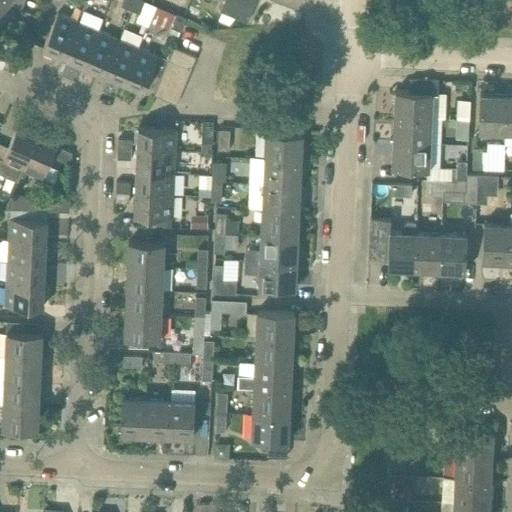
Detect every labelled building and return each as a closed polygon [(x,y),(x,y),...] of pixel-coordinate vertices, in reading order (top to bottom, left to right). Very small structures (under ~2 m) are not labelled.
[(0,0),(0,23),(2,24),(10,4),(0,0)] [(123,0),(121,5),(131,9),(134,0),(123,0)] [(145,0),(134,0),(131,9),(140,13),(145,0)] [(158,5),(151,3),(145,0),(140,13),(146,15),(143,23),(149,25),(158,5)] [(248,21),(256,0),(224,0),(220,10),(248,21)] [(190,7),(186,16),(195,20),(199,11),(190,7)] [(64,56),(78,21),(58,13),(43,47),(64,56)] [(181,30),(186,17),(177,13),(171,26),(181,30)] [(64,56),(84,64),(99,29),(78,21),(64,56)] [(99,29),(84,64),(104,73),(119,38),(99,29)] [(104,73),(124,81),(139,46),(119,38),(104,73)] [(139,46),(124,81),(145,90),(159,55),(139,46)] [(174,46),(169,58),(192,68),(197,55),(174,46)] [(187,80),(192,68),(169,58),(164,70),(187,80)] [(187,80),(164,70),(159,82),(182,92),(187,80)] [(396,115),(431,117),(432,92),(439,92),(439,79),(411,78),(410,90),(396,89),(396,92),(397,92),(396,115)] [(177,104),(182,92),(159,82),(154,94),(177,104)] [(483,93),(481,93),(479,130),(506,131),(508,94),(483,93)] [(458,98),(457,118),(470,119),(471,99),(458,98)] [(396,115),(394,140),(430,142),(431,117),(396,115)] [(470,119),(457,118),(448,118),(448,127),(457,127),(456,138),(469,138),(470,119)] [(203,120),(202,150),(213,150),(214,125),(214,121),(203,120)] [(139,126),(138,148),(176,150),(177,128),(139,126)] [(0,171),(16,179),(36,135),(17,127),(4,158),(0,156),(0,171)] [(220,149),(230,149),(230,129),(221,129),(220,149)] [(265,157),(302,159),(303,133),(266,131),(265,157)] [(36,135),(16,179),(18,180),(23,169),(43,177),(52,157),(57,145),(58,145),(36,135)] [(119,137),(118,148),(132,148),(133,138),(119,137)] [(430,142),(394,140),(393,164),(393,167),(427,169),(427,179),(444,180),(456,180),(457,169),(429,168),(429,165),(430,142)] [(485,148),(474,147),(473,168),(484,169),(485,148)] [(132,148),(118,148),(118,158),(132,159),(132,148)] [(176,150),(138,148),(137,170),(175,172),(176,150)] [(301,184),(302,159),(265,157),(264,183),(301,184)] [(212,181),(223,181),(226,181),(227,162),(213,161),(212,181)] [(457,169),(456,180),(467,181),(467,173),(468,161),(458,161),(457,169)] [(137,170),(136,192),(173,194),(175,172),(137,170)] [(444,180),(444,189),(465,190),(464,200),(464,202),(477,203),(478,185),(479,174),(467,173),(467,181),(456,180),(444,180)] [(479,174),(478,185),(499,185),(499,174),(479,174)] [(426,194),(444,195),(444,189),(444,180),(427,179),(426,194)] [(117,181),(116,191),(130,191),(131,181),(117,181)] [(222,201),(223,181),(212,181),(211,200),(222,201)] [(264,183),(263,208),(300,210),(300,199),(304,199),(305,186),(301,185),(301,184),(264,183)] [(412,184),(392,183),(391,193),(412,194),(412,184)] [(130,191),(116,191),(116,201),(130,201),(130,191)] [(173,194),(136,192),(135,214),(155,215),(172,216),(173,194)] [(12,206),(48,208),(70,209),(71,195),(13,193),(7,206),(12,207),(12,206)] [(47,233),(48,208),(12,206),(12,207),(11,231),(47,233)] [(299,235),(300,210),(263,208),(261,234),(299,235)] [(216,232),(226,233),(239,233),(240,222),(226,221),(227,213),(217,212),(216,232)] [(209,214),(192,214),(192,227),(208,227),(209,214)] [(171,226),(172,216),(155,215),(154,226),(171,227),(171,226)] [(415,268),(417,231),(417,221),(408,221),(404,224),(404,231),(391,230),(391,218),(371,217),(369,257),(389,258),(388,267),(391,267),(415,268)] [(510,260),(511,223),(485,222),(483,260),(485,260),(485,259),(510,260)] [(9,256),(46,257),(47,233),(11,231),(9,256)] [(415,268),(440,269),(442,233),(417,231),(415,268)] [(225,253),(226,233),(216,232),(215,251),(225,253)] [(442,233),(440,269),(464,270),(464,271),(466,271),(468,234),(442,233)] [(252,248),(251,259),(297,261),(299,235),(261,234),(261,249),(252,248)] [(130,240),(128,264),(164,266),(165,241),(130,240)] [(198,248),(198,267),(208,267),(209,249),(198,248)] [(45,282),(46,257),(9,256),(8,280),(45,282)] [(297,261),(251,259),(251,271),(260,271),(259,286),(296,288),(297,261)] [(164,266),(128,264),(127,288),(164,290),(164,266)] [(214,264),(212,292),(237,293),(237,280),(224,279),(224,264),(214,264)] [(208,267),(198,267),(197,287),(207,287),(208,267)] [(44,306),(45,282),(8,280),(7,304),(44,306)] [(127,288),(126,313),(163,314),(164,290),(127,288)] [(196,296),(195,316),(206,316),(207,296),(196,296)] [(212,299),(211,328),(221,328),(222,311),(245,312),(246,300),(212,299)] [(257,336),(294,337),(295,312),(258,310),(257,336)] [(163,314),(126,313),(125,337),(145,338),(162,339),(163,314)] [(194,353),(204,353),(204,340),(205,340),(206,316),(195,316),(194,353)] [(7,355),(42,356),(43,332),(8,331),(7,355)] [(293,363),(294,337),(257,336),(255,361),(293,363)] [(215,340),(205,340),(204,340),(204,353),(204,359),(214,360),(215,340)] [(155,360),(173,361),(174,351),(156,350),(155,360)] [(192,352),(174,351),(173,361),(191,362),(192,352)] [(143,355),(125,354),(124,365),(142,366),(143,355)] [(5,379),(41,381),(42,356),(7,355),(5,379)] [(213,379),(214,360),(204,359),(203,379),(213,379)] [(291,389),(293,363),(255,361),(255,375),(239,375),(239,387),(254,387),(291,389)] [(40,405),(41,381),(5,379),(4,403),(40,405)] [(290,414),(291,389),(254,387),(253,413),(290,414)] [(218,392),(217,411),(227,411),(228,392),(218,392)] [(145,434),(147,398),(123,397),(121,433),(145,434)] [(145,434),(170,435),(171,400),(147,398),(145,434)] [(171,400),(170,435),(194,436),(196,402),(171,400)] [(40,405),(4,403),(3,428),(39,429),(40,405)] [(226,431),(227,411),(217,411),(216,431),(226,431)] [(290,414),(253,413),(252,439),(289,441),(290,414)] [(458,428),(457,453),(492,454),(493,430),(458,428)] [(398,432),(397,450),(407,451),(408,433),(398,432)] [(215,457),(230,458),(231,443),(216,442),(215,457)] [(407,451),(397,450),(396,469),(406,469),(407,451)] [(491,479),(492,454),(457,453),(456,477),(491,479)] [(444,477),(443,500),(490,502),(491,479),(456,477),(444,477)] [(396,480),(395,499),(405,499),(406,481),(396,480)] [(404,511),(405,499),(395,499),(394,511),(404,511)] [(443,500),(442,511),(490,511),(490,502),(443,500)]
